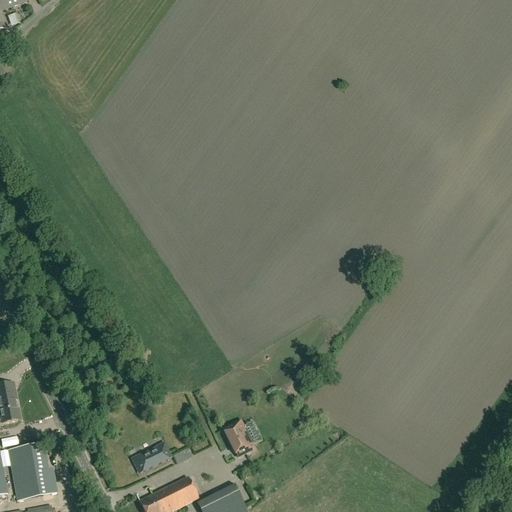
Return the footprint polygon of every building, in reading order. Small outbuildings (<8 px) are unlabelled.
[(0,0),(0,32),(7,30),(0,11),(28,1),(27,0),(0,0)] [(307,364),(304,368),(309,372),(312,368),(307,364)] [(0,425),(1,425),(1,426),(20,422),(19,414),(16,415),(13,395),(15,394),(13,384),(0,386),(0,413),(1,417),(0,417),(0,496),(7,496),(0,460),(0,425)] [(203,434),(203,415),(190,414),(190,421),(197,421),(197,434),(203,434)] [(240,422),(223,431),(238,459),(254,450),(240,422)] [(140,455),(131,460),(139,476),(172,459),(164,443),(155,448),(156,449),(140,456),(140,455)] [(48,471),(43,446),(24,449),(8,452),(18,502),(57,495),(52,470),(48,471)] [(143,511),(173,511),(198,500),(188,478),(139,502),(143,511)] [(246,511),(238,494),(238,493),(234,485),(196,504),(200,511),(246,511)]
